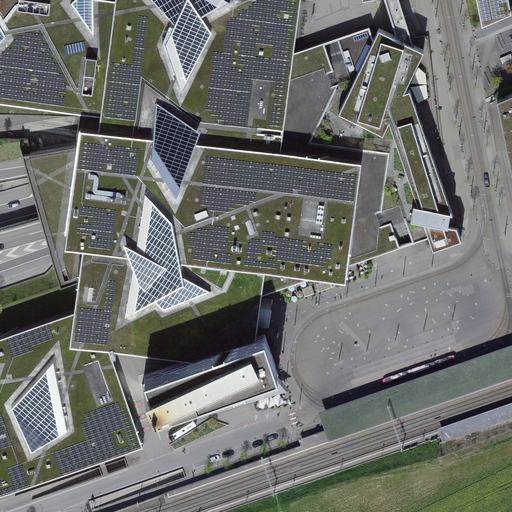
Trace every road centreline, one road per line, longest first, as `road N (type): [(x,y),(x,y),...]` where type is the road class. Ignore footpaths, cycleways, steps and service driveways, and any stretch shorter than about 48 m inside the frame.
road 1 (motorway): [(188,187),(511,68)]
road 2 (motorway): [(511,32),(213,146)]
road 3 (unclassified): [(32,511),(293,418)]
road 4 (residential): [(444,0),(500,261)]
road 5 (motorway): [(213,146),(0,214)]
road 6 (motorway): [(213,146),(0,174)]
road 7 (motorway): [(0,267),(188,187)]
road 8 (motorway): [(0,242),(188,187)]
road 9 (unknown): [(243,292),(349,242),(354,232),(338,180)]
